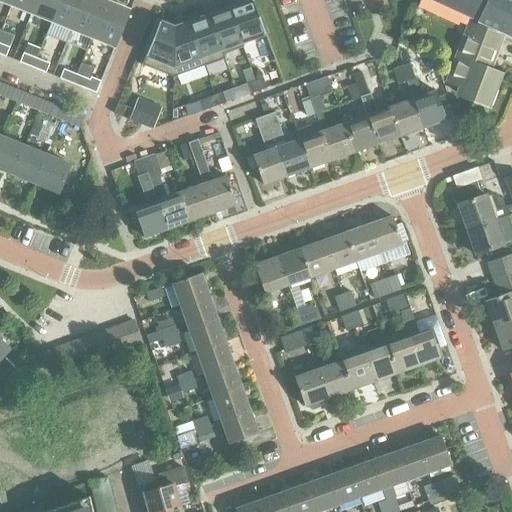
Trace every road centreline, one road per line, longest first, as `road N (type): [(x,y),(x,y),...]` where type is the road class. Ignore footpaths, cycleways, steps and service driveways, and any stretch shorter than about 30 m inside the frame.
road 1 (residential): [(485,393),(410,173)]
road 2 (residential): [(295,457),(215,241)]
road 3 (residential): [(0,248),(91,281),(215,241)]
road 4 (residential): [(215,241),(410,173)]
road 5 (residential): [(295,457),(485,393)]
